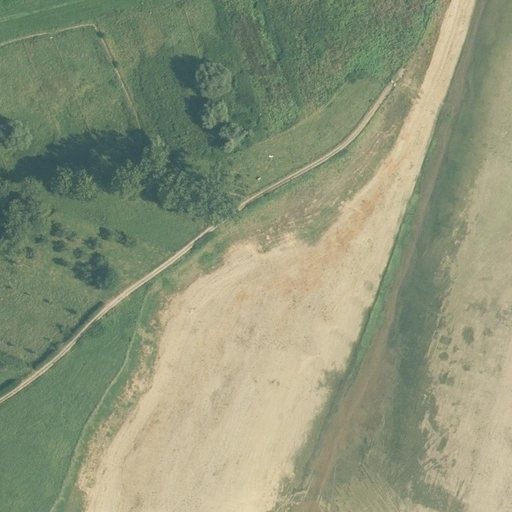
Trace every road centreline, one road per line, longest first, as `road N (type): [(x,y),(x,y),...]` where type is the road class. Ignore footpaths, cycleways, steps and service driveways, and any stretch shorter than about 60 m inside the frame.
road 1 (track): [(0,401),(112,303),(347,142),(398,78)]
road 2 (track): [(94,23),(152,167),(249,202)]
